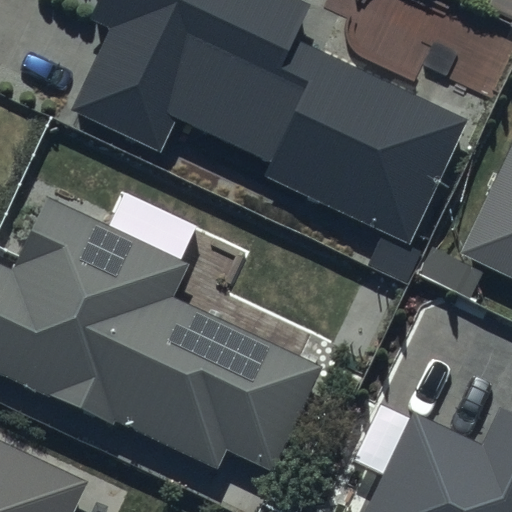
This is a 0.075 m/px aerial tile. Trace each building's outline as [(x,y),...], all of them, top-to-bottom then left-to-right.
[(293,0),(97,0),(87,23),(106,32),(68,115),(158,157),(175,121),(273,166),(266,181),(409,247),(466,124),(292,44),(309,7),(293,0)] [(511,145),(461,252),(511,276),(511,145)] [(0,268),(0,376),(114,429),(116,425),(218,472),(225,456),(272,477),(322,369),(173,301),(189,265),(46,199),(11,274),(0,268)] [(511,511),(511,415),(503,412),(486,449),(412,415),(366,511),(511,511)] [(0,511),(71,511),(85,484),(0,444),(0,511)]
